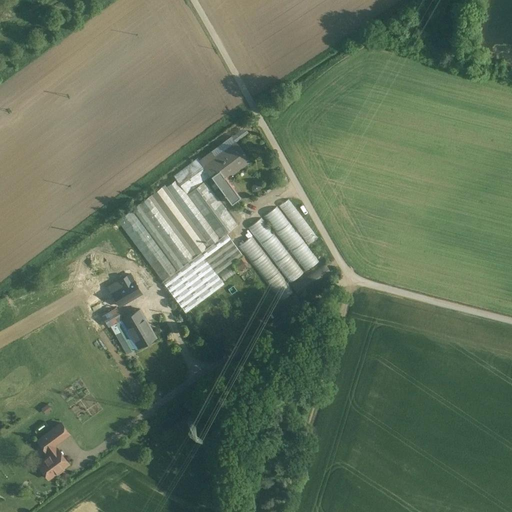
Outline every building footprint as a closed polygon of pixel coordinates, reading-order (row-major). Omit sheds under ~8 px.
[(211,176),(216,183),(225,176),(239,166),(241,168),(250,162),(235,142),(227,148),(228,150),(217,159),(205,168),(211,176)] [(205,168),(217,159),(211,151),(199,160),(205,168)] [(197,158),(173,176),(176,180),(187,194),(205,181),(211,176),(205,168),(199,160),(197,158)] [(225,176),(216,183),(231,204),(240,197),(225,176)] [(166,187),(210,246),(219,239),(176,180),(166,187)] [(187,194),(219,239),(226,234),(238,225),(205,181),(187,194)] [(152,195),(197,256),(207,248),(162,187),(152,195)] [(138,205),(184,266),(194,258),(148,197),(138,205)] [(279,205),(309,244),(319,237),(289,198),(279,205)] [(305,271),(318,262),(279,205),(265,214),(305,271)] [(117,221),(162,282),(177,271),(132,210),(117,221)] [(249,226),(290,282),(303,273),(262,217),(249,226)] [(177,271),(162,282),(186,313),(225,285),(217,274),(242,255),(226,234),(219,239),(210,246),(207,248),(197,256),(194,258),(184,266),(177,271)] [(293,291),(253,235),(240,244),(280,301),(293,291)] [(130,275),(109,287),(116,300),(115,301),(117,304),(118,303),(120,305),(140,294),(130,275)] [(107,328),(109,327),(121,320),(124,318),(117,307),(100,316),(107,328)] [(124,318),(121,320),(138,348),(156,338),(140,309),(124,318)] [(121,320),(109,327),(125,355),(138,348),(121,320)] [(61,423),(51,430),(59,441),(69,434),(61,423)] [(48,450),(50,454),(57,450),(54,445),(59,442),(59,441),(51,430),(37,440),(46,452),(48,450)] [(50,454),(38,464),(48,478),(68,464),(57,449),(57,450),(50,454)]
